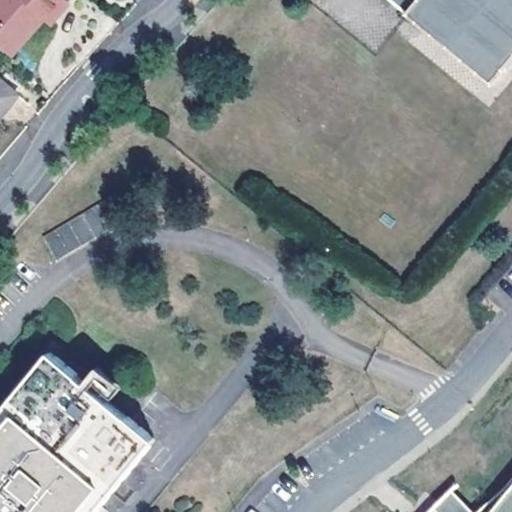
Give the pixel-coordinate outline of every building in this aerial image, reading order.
[(66,0),(0,0),(0,40),(14,52),(45,14),(28,0),(40,0),(56,13),(67,0),(66,0)] [(51,19),(56,13),(40,0),(28,0),(45,14),(51,19)] [(511,0),(389,0),(408,15),(491,84),(505,68),(511,59),(511,0)] [(0,124),(22,98),(0,79),(0,124)] [(101,207),(42,231),(53,257),(112,233),(101,207)] [(56,353),(0,421),(0,511),(100,511),(160,440),(56,353)] [(511,511),(511,483),(487,511),(479,511),(452,488),(429,511),(511,511)]
